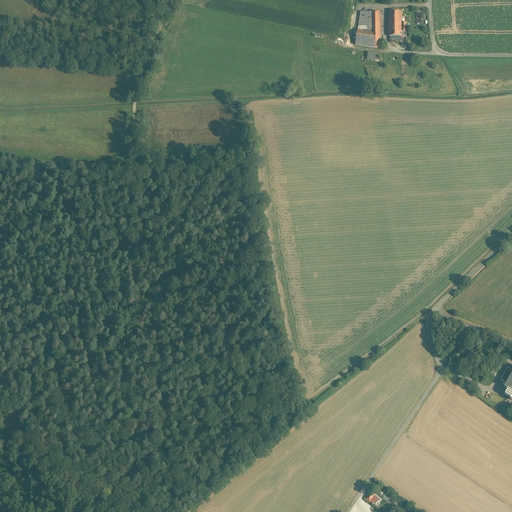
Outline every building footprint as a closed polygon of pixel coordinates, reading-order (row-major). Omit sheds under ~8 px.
[(380,47),(380,12),(360,11),(360,20),(363,21),(363,26),(357,26),(357,39),(363,39),(363,47),(380,47)] [(403,11),(389,11),(390,36),(408,36),(408,22),(403,22),(403,11)] [(507,384),(511,374),(511,370),(507,368),(501,380),(507,384)] [(369,490),(371,491),(373,493),(376,488),(377,490),(380,487),(374,482),(369,490)] [(371,491),(365,499),(371,503),(372,503),(375,497),(377,495),(373,493),(371,491)] [(380,496),(390,503),(394,498),(386,493),(383,496),(381,495),(380,496)]
